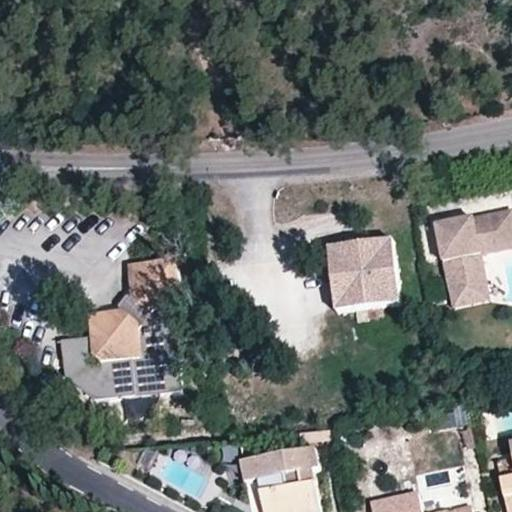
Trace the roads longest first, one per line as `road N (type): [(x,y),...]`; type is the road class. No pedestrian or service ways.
road 1 (tertiary): [(511,132),(0,167)]
road 2 (residential): [(0,409),(54,462),(148,511)]
road 3 (track): [(172,0),(195,28),(222,91),(230,157)]
